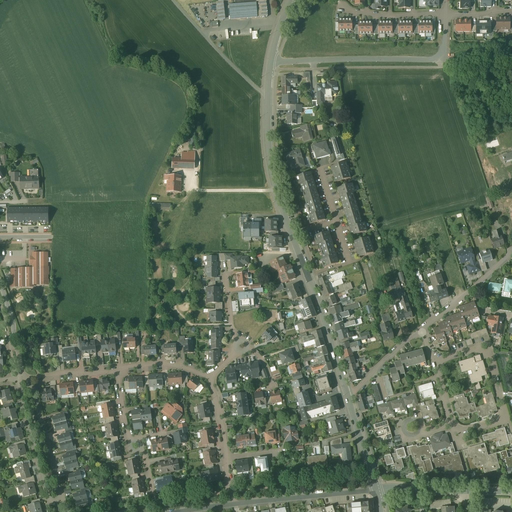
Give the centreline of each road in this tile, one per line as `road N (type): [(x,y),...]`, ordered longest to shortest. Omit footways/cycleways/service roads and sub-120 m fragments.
road 1 (residential): [(271,61),(434,59),(444,48),(444,13)]
road 2 (tertiary): [(347,392),(294,235)]
road 3 (residential): [(377,490),(232,504)]
road 4 (tertiary): [(294,235),(270,161),(268,98)]
road 5 (residential): [(172,0),(268,98)]
road 6 (residential): [(24,379),(22,397),(58,504)]
road 7 (residential): [(58,504),(24,379)]
road 8 (residential): [(503,413),(485,349),(433,361)]
